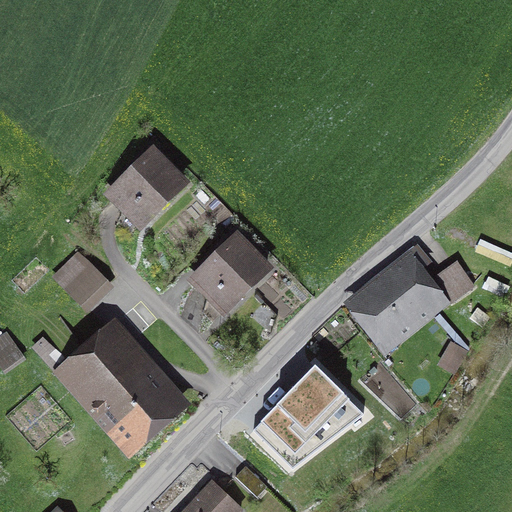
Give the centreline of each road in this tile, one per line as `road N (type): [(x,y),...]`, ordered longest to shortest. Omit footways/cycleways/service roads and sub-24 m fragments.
road 1 (unclassified): [(119,511),(299,327),(462,184),(511,129)]
road 2 (unknown): [(244,384),(126,275)]
